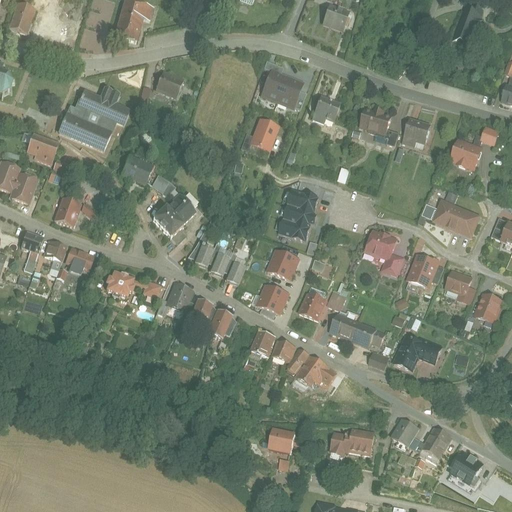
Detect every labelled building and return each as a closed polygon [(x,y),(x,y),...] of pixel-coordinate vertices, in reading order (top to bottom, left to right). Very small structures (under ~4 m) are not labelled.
[(154,7),(127,0),(125,0),(116,35),(136,41),(142,19),(150,21),(154,7)] [(19,2),(10,30),(26,36),(36,8),(19,2)] [(238,6),(225,2),(221,15),(234,19),(238,6)] [(331,5),(324,25),(345,33),(352,12),(331,5)] [(487,17),(465,10),(455,41),(474,47),(476,48),(482,32),(483,33),(487,21),(486,20),(487,17)] [(0,97),(1,100),(3,99),(3,97),(8,93),(11,95),(12,93),(10,92),(12,85),(15,84),(15,82),(11,83),(8,77),(11,75),(9,73),(7,76),(1,74),(3,66),(6,65),(5,63),(3,64),(0,63),(0,97)] [(186,81),(165,72),(157,92),(178,101),(186,81)] [(270,72),(261,97),(293,109),(303,84),(270,72)] [(77,106),(118,124),(125,127),(132,111),(119,106),(124,95),(107,87),(102,98),(84,90),(77,106)] [(154,90),(144,88),(141,99),(151,102),(154,90)] [(343,106),(322,98),(314,120),(325,124),(326,121),(337,124),(343,106)] [(77,106),(73,115),(113,133),(118,124),(77,106)] [(367,110),(361,129),(378,134),(387,137),(389,130),(393,118),(387,116),(388,114),(378,110),(377,113),(367,110)] [(68,113),(59,133),(104,153),(113,133),(73,115),(68,113)] [(269,154),(280,128),(260,120),(249,146),(269,154)] [(433,128),(411,120),(405,137),(427,144),(433,128)] [(483,139),(482,142),(484,143),(496,148),(501,134),(487,129),(483,139)] [(387,137),(378,134),(376,142),(396,148),(400,134),(389,130),(387,137)] [(362,133),(355,131),(352,138),(359,141),(362,133)] [(61,143),(35,135),(28,155),(54,164),(61,143)] [(424,152),(427,144),(405,137),(403,145),(424,152)] [(477,137),(473,146),(481,149),(484,143),(482,142),(483,139),(477,137)] [(473,146),(461,141),(452,163),(477,173),(485,151),(481,149),(473,146)] [(409,153),(400,150),(396,163),(404,165),(409,153)] [(156,168),(130,158),(124,174),(122,180),(147,190),(156,168)] [(72,166),(57,161),(54,171),(68,176),(72,166)] [(18,172),(2,167),(0,172),(0,195),(10,199),(12,192),(14,192),(10,204),(29,210),(38,182),(21,176),(20,180),(15,179),(18,172)] [(345,169),(340,183),(348,185),(353,172),(345,169)] [(154,192),(163,198),(169,186),(159,182),(154,192)] [(177,191),(169,186),(163,198),(166,201),(170,198),(175,193),(177,191)] [(321,200),(291,191),(278,234),(307,243),(321,200)] [(451,192),(448,201),(457,205),(460,196),(451,192)] [(175,204),(181,198),(175,193),(170,198),(175,204)] [(175,204),(154,225),(179,250),(194,235),(181,222),(193,210),(181,198),(175,204)] [(484,219),(443,203),(439,212),(434,223),(434,225),(475,241),(484,219)] [(85,212),(63,204),(54,228),(76,236),(85,212)] [(423,218),(434,223),(439,212),(428,207),(423,218)] [(104,228),(108,222),(91,211),(87,217),(104,228)] [(492,239),(502,243),(510,224),(500,220),(492,239)] [(511,224),(510,223),(510,224),(502,243),(501,244),(511,248),(511,224)] [(383,236),(375,233),(368,253),(389,260),(393,262),(395,258),(400,241),(393,239),(394,237),(383,234),(383,236)] [(206,250),(220,256),(222,250),(216,248),(219,242),(211,238),(206,250)] [(243,254),(249,241),(244,238),(238,252),(243,254)] [(46,246),(27,240),(22,257),(32,260),(25,280),(33,282),(46,246)] [(69,255),(50,248),(44,264),(55,268),(63,271),(69,255)] [(212,275),(219,259),(220,256),(206,250),(202,249),(201,252),(196,265),(195,268),(212,275)] [(196,265),(201,252),(197,251),(189,263),(196,265)] [(291,286),(300,264),(277,254),(268,277),(291,286)] [(97,265),(72,255),(66,272),(72,275),(70,280),(82,285),(84,279),(90,282),(97,265)] [(393,262),(389,260),(384,275),(399,280),(405,261),(395,258),(393,262)] [(441,265),(418,258),(409,285),(431,293),(441,265)] [(228,283),(234,267),(228,265),(229,262),(219,259),(212,275),(212,277),(228,283)] [(8,265),(0,262),(0,286),(2,287),(8,265)] [(319,264),(317,274),(329,277),(331,266),(319,264)] [(241,294),(241,292),(249,271),(242,269),(242,270),(234,267),(228,283),(226,288),(241,294)] [(63,271),(55,268),(51,278),(59,281),(61,277),(63,271)] [(476,283),(455,275),(448,295),(461,300),(459,307),(473,312),(479,295),(473,293),(476,283)] [(69,280),(61,277),(59,281),(57,287),(65,290),(69,280)] [(42,282),(35,280),(33,289),(39,292),(42,282)] [(116,280),(114,286),(110,285),(107,293),(111,294),(109,300),(114,302),(112,306),(121,309),(122,305),(129,308),(131,302),(135,303),(138,295),(134,294),(137,287),(130,285),(130,283),(123,280),(122,282),(116,280)] [(39,292),(33,289),(30,297),(37,299),(39,292)] [(163,294),(148,289),(143,303),(158,308),(163,294)] [(193,297),(175,290),(167,311),(166,314),(175,318),(171,329),(169,334),(179,337),(193,297)] [(281,322),(289,300),(267,291),(263,302),(257,300),(253,311),(281,322)] [(335,296),(328,313),(340,317),(346,301),(335,296)] [(506,306),(485,299),(476,324),(497,332),(506,306)] [(329,309),(309,300),(300,322),(320,330),(329,309)] [(407,304),(396,309),(401,317),(411,312),(407,304)] [(216,314),(198,307),(190,329),(208,336),(216,314)] [(157,324),(171,329),(175,318),(166,314),(167,311),(161,308),(158,318),(159,318),(157,324)] [(234,324),(220,318),(211,339),(225,346),(234,324)] [(340,322),(332,343),(370,358),(372,353),(381,356),(387,341),(340,322)] [(407,328),(397,324),(394,331),(404,335),(407,328)] [(423,330),(414,327),(410,337),(420,340),(423,330)] [(474,327),(467,343),(472,345),(479,329),(474,327)] [(238,328),(233,339),(237,341),(241,329),(238,328)] [(281,346),(261,340),(253,363),(273,369),(281,346)] [(442,356),(405,343),(394,375),(412,381),(417,365),(437,372),(442,356)] [(139,357),(147,359),(149,346),(141,344),(139,357)] [(298,356),(284,351),(278,368),(293,373),(298,356)] [(291,381),(301,387),(313,367),(303,361),(291,381)] [(392,367),(376,361),(371,376),(388,381),(392,367)] [(322,397),(324,393),(331,397),(339,383),(313,367),(301,387),(300,390),(314,399),(317,394),(322,397)] [(442,414),(433,416),(435,423),(444,421),(442,414)] [(410,463),(413,459),(419,448),(424,438),(406,429),(395,449),(401,452),(399,457),(410,463)] [(442,475),(457,448),(438,438),(429,454),(423,464),(442,475)] [(299,443),(274,439),(270,460),(295,464),(299,443)] [(347,470),(349,464),(376,468),(379,443),(356,440),(356,444),(339,442),(337,454),(333,465),(347,470)] [(423,464),(429,454),(419,448),(413,459),(423,464)] [(487,473),(463,460),(451,483),(475,495),(487,473)] [(284,467),(282,478),(292,480),(294,469),(284,467)] [(421,470),(412,467),(410,473),(418,476),(421,470)] [(421,469),(421,470),(418,476),(426,479),(429,471),(421,469)]
